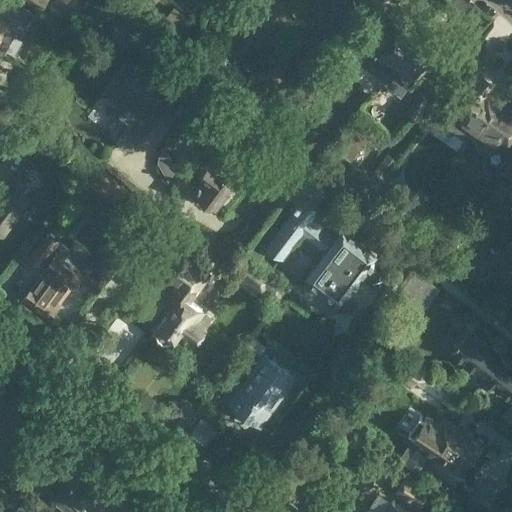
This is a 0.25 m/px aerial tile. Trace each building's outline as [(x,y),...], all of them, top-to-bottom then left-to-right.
[(23,0),(7,0),(5,5),(22,15),(29,3),(23,0)] [(25,0),(41,9),(47,0),(66,0),(67,0),(66,0),(25,0)] [(0,37),(11,19),(2,15),(5,10),(0,6),(0,37)] [(179,32),(189,17),(174,6),(163,20),(179,32)] [(369,52),(389,68),(414,34),(393,18),(374,44),(375,45),(369,52)] [(436,50),(414,34),(389,68),(409,83),(414,75),(416,77),(436,50)] [(329,46),(316,35),(301,57),(314,66),(329,46)] [(361,46),(352,39),(338,57),(347,64),(361,46)] [(116,140),(131,152),(173,94),(174,94),(127,59),(102,93),(118,106),(113,112),(128,124),(116,140)] [(480,129),(497,103),(489,97),(499,83),(478,69),(468,84),(474,88),(456,113),(480,129)] [(419,91),(405,110),(415,118),(430,99),(419,91)] [(0,127),(1,129),(15,106),(0,97),(0,127)] [(497,103),(480,129),(484,132),(477,142),(478,149),(483,152),(490,151),(497,141),(503,145),(511,132),(511,104),(510,103),(506,109),(497,103)] [(8,141),(20,149),(42,118),(29,109),(8,141)] [(294,135),(302,123),(291,116),(283,128),(294,135)] [(350,160),(371,134),(351,119),(331,145),(350,160)] [(274,126),(266,139),(296,161),(304,150),(274,126)] [(157,162),(169,183),(181,176),(164,145),(159,151),(157,162)] [(217,157),(213,154),(196,178),(199,180),(193,189),(199,195),(200,202),(205,205),(212,204),(216,208),(227,192),(233,191),(237,186),(236,180),(240,174),(238,172),(246,161),(225,146),(217,157)] [(511,147),(498,168),(510,176),(511,173),(511,147)] [(27,172),(23,169),(0,199),(0,231),(1,232),(39,181),(37,179),(37,174),(32,170),(27,172)] [(89,187),(114,205),(126,188),(102,170),(89,187)] [(511,215),(511,188),(501,179),(485,200),(509,219),(511,215)] [(412,223),(429,200),(418,191),(400,214),(412,223)] [(307,273),(340,299),(377,251),(343,225),(340,229),(335,224),(317,211),(321,207),(303,194),(266,244),(282,256),(302,231),(325,249),(307,273)] [(28,255),(44,267),(22,299),(48,317),(82,271),(60,256),(66,247),(45,232),(28,255)] [(511,238),(504,250),(506,251),(496,265),(511,277),(511,238)] [(448,253),(437,245),(429,256),(441,264),(448,253)] [(160,271),(181,286),(165,309),(168,311),(158,326),(156,332),(158,338),(163,342),(170,341),(175,338),(180,331),(195,340),(211,316),(190,300),(210,272),(175,249),(160,271)] [(235,274),(243,281),(258,261),(249,255),(235,274)] [(421,312),(440,288),(416,270),(398,294),(421,312)] [(390,277),(381,291),(390,297),(400,284),(390,277)] [(500,355),(467,329),(449,351),(482,378),(482,379),(496,390),(497,389),(511,400),(511,397),(511,362),(501,354),(500,355)] [(247,345),(259,354),(266,345),(254,336),(247,345)] [(399,349),(385,339),(378,349),(391,359),(399,349)] [(424,366),(405,351),(391,370),(409,385),(424,366)] [(293,375),(262,353),(228,402),(259,424),(293,375)] [(34,404),(2,381),(0,383),(0,440),(5,444),(34,404)] [(409,440),(410,441),(395,464),(421,480),(435,458),(446,465),(463,476),(470,465),(468,464),(471,460),(472,460),(481,447),(480,447),(485,440),(444,413),(439,420),(427,412),(423,418),(420,416),(409,432),(413,435),(409,440)] [(85,467),(78,464),(68,477),(66,477),(49,499),(65,511),(91,511),(93,511),(94,511),(104,511),(109,506),(115,510),(117,507),(123,511),(125,511),(139,494),(131,487),(133,485),(116,472),(120,468),(98,451),(85,467)] [(431,489),(407,472),(394,491),(418,507),(431,489)] [(276,502),(283,492),(270,482),(262,492),(276,502)] [(406,511),(390,501),(382,511),(406,511)]
